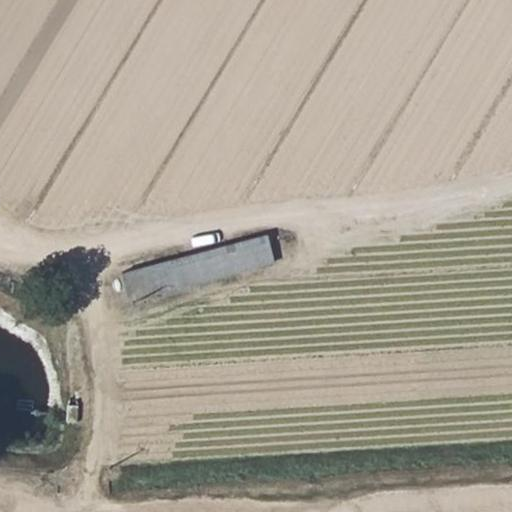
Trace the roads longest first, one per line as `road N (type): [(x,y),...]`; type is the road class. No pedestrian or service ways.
road 1 (track): [(0,226),(19,242),(101,245),(462,198),(511,181)]
road 2 (track): [(101,245),(105,397),(85,511)]
